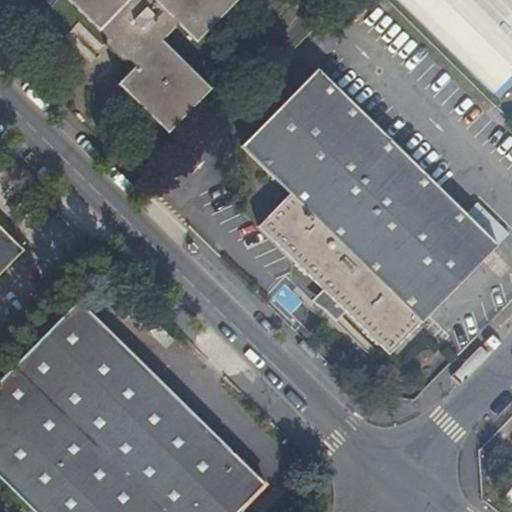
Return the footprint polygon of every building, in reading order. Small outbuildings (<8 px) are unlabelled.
[(66,0),(105,37),(105,45),(122,61),(129,61),(135,67),(118,85),(168,133),(212,88),(162,40),(178,24),(197,42),(238,0),(66,0)] [(511,0),(397,0),(498,99),(511,84),(511,0)] [(242,147),(290,194),(258,227),(389,355),(420,324),(438,307),(437,306),(457,286),(457,287),(498,246),(318,68),(242,147)] [(431,176),(439,168),(405,135),(397,143),(431,176)] [(0,273),(23,250),(0,227),(0,273)] [(78,302),(0,381),(0,478),(34,511),(238,511),(265,484),(78,302)]
